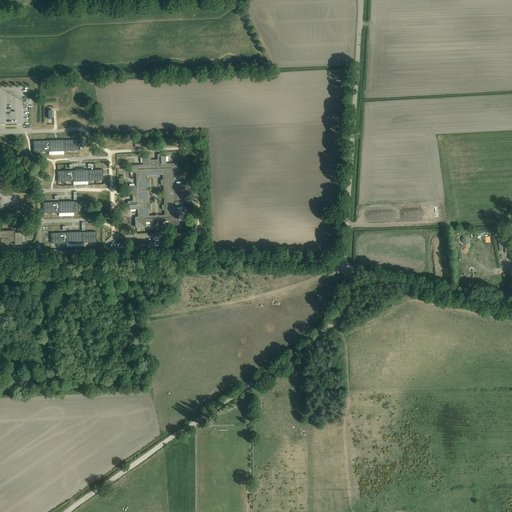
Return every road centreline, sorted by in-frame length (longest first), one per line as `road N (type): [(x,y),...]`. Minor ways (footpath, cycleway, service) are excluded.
road 1 (track): [(67,511),(293,356),(335,320),(349,271)]
road 2 (unclassified): [(344,265),(359,0)]
road 3 (unknown): [(354,511),(345,352),(335,320)]
